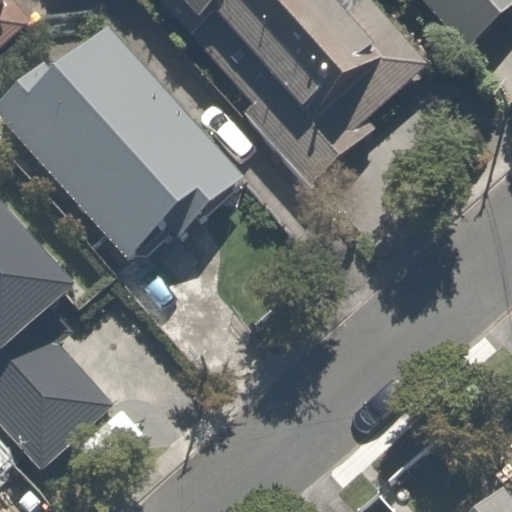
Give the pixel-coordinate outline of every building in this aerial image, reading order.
[(0,0),(0,81),(48,38),(13,0),(0,0)] [(476,120),(370,0),(171,0),(159,11),(350,230),(476,120)] [(511,0),(425,0),(489,70),(511,48),(511,0)] [(122,26),(6,131),(160,300),(276,194),(122,26)] [(92,325),(0,215),(0,428),(47,484),(119,423),(60,353),(92,325)]
